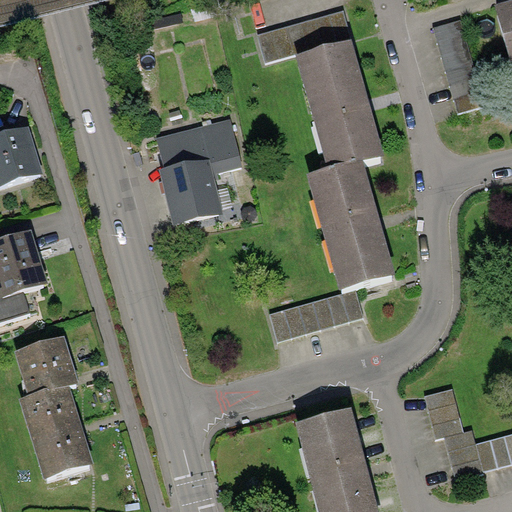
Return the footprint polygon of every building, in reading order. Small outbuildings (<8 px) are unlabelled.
[(511,9),(491,15),(508,78),(511,76),(511,9)] [(482,107),(458,18),(427,26),(451,115),(482,107)] [(300,59),(337,172),(370,161),(403,150),(366,37),(300,59)] [(149,142),(173,214),(250,189),(227,117),(149,142)] [(24,129),(0,136),(0,194),(40,182),(24,129)] [(341,295),(405,276),(370,161),(337,172),(307,180),(341,295)] [(26,234),(0,241),(0,300),(41,289),(26,234)] [(57,336),(14,349),(31,403),(74,389),(57,336)] [(453,384),(421,393),(433,435),(439,433),(464,427),(453,384)] [(65,395),(15,410),(39,488),(89,473),(65,395)] [(405,511),(373,397),(295,419),(321,511),(405,511)] [(439,433),(451,479),(483,470),(475,440),(471,425),(464,427),(439,433)] [(511,462),(511,430),(475,440),(483,470),(511,462)]
